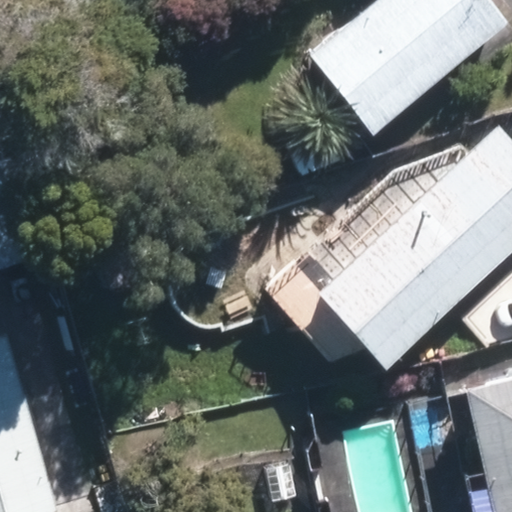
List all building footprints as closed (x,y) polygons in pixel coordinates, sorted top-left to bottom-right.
[(469,0),(357,0),(303,46),(363,117),(484,17),(469,0)] [(511,177),(477,139),(312,284),(372,352),(511,229),(511,177)] [(2,154),(0,154),(0,261),(30,252),(2,154)] [(0,350),(0,510),(44,497),(0,350)] [(511,511),(511,378),(463,390),(491,511),(511,511)] [(421,511),(400,421),(313,441),(329,511),(421,511)]
